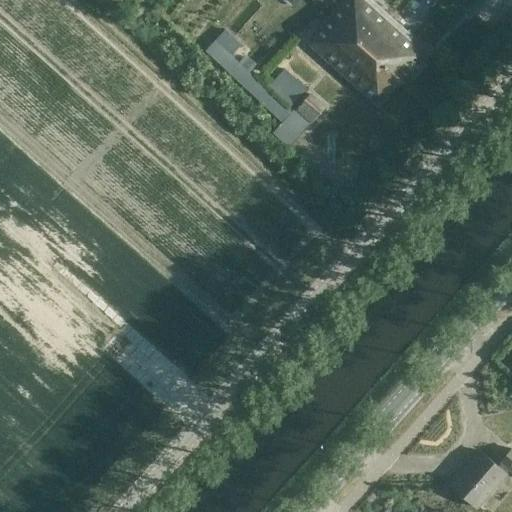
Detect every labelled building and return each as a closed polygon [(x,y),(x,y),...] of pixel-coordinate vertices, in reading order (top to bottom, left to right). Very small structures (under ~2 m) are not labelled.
[(309,45),(367,97),(378,106),(426,53),(411,39),(414,36),(374,0),(343,0),(320,26),(323,29),(309,45)] [(281,122),(291,112),(250,72),(258,64),(247,54),(239,62),(232,55),(242,45),(227,30),(217,42),(216,40),(206,51),(281,122)] [(292,106),(308,88),(285,69),(269,86),(292,106)] [(324,106),(315,97),(311,93),(295,110),(310,123),(324,106)] [(289,147),(310,124),(294,110),(273,133),(289,147)] [(482,450),(452,484),(478,507),(511,468),(511,445),(503,438),(494,449),(488,456),(482,450)]
